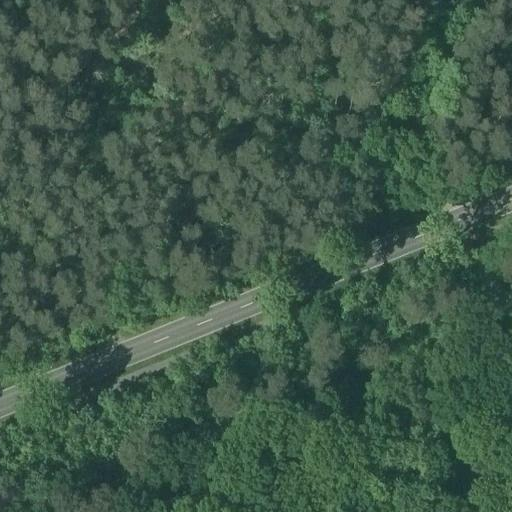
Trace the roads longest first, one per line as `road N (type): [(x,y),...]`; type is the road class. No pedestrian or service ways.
road 1 (secondary): [(0,409),(511,207)]
road 2 (track): [(268,511),(511,405)]
road 3 (track): [(461,228),(412,102),(406,21),(417,0)]
